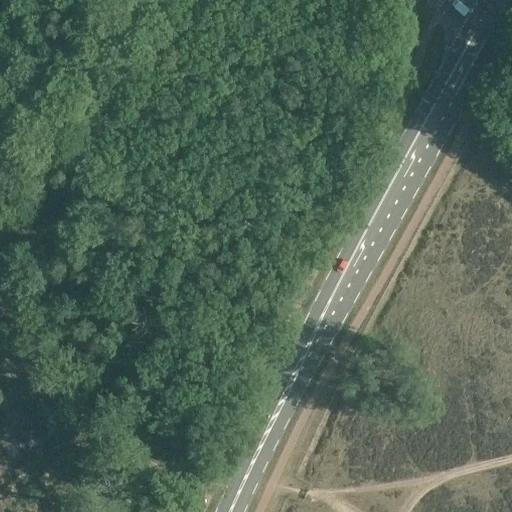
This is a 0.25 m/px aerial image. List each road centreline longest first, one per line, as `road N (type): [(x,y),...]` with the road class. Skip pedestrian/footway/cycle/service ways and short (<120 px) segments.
road 1 (secondary): [(230,511),(487,20)]
road 2 (track): [(511,464),(359,500),(304,488)]
